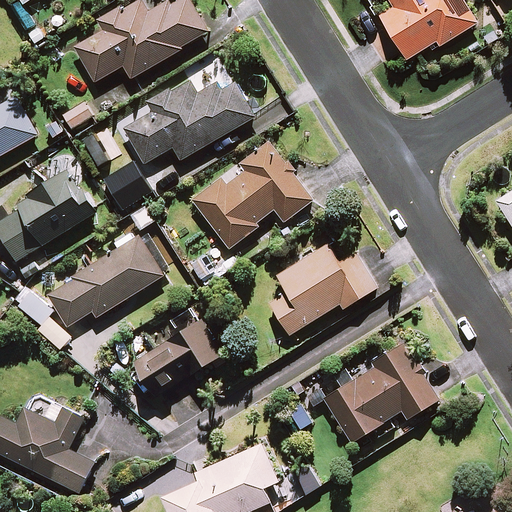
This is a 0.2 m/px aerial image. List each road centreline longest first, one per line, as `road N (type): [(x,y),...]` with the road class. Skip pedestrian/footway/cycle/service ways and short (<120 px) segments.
road 1 (residential): [(511,363),(380,168)]
road 2 (residential): [(380,168),(280,0)]
road 3 (residential): [(380,168),(511,93)]
